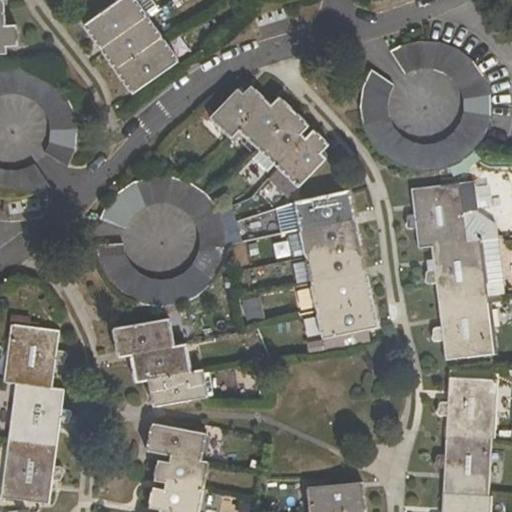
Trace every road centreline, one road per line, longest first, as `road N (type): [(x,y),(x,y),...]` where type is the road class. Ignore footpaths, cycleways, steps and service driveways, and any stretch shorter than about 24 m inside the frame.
road 1 (residential): [(394,511),(412,377),(377,188),(347,136),(271,59)]
road 2 (residential): [(0,266),(230,71),(271,59)]
road 3 (residential): [(271,59),(437,0)]
